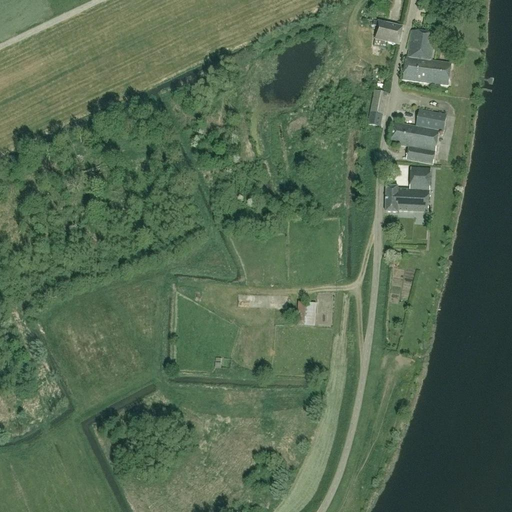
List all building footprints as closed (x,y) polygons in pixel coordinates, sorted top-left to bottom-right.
[(390,5),(375,3),(373,13),(388,16),(390,5)] [(403,27),(374,21),(373,26),(378,27),(375,40),(399,45),(403,27)] [(431,62),(435,35),(412,32),(408,59),(407,58),(403,81),(448,88),(451,65),(431,62)] [(380,60),(378,67),(386,69),(387,61),(380,60)] [(370,113),(368,125),(381,128),(383,116),(384,112),(382,112),(387,94),(374,92),(371,109),(370,113)] [(390,144),(408,147),(406,160),(433,165),(439,132),(443,132),(446,116),(419,110),(416,127),(394,123),(390,144)] [(402,115),(402,123),(412,123),(411,114),(402,115)] [(386,187),(385,212),(398,213),(398,211),(428,212),(430,168),(411,168),(410,189),(398,189),(398,187),(386,187)] [(315,327),(316,304),(298,303),(296,325),(315,327)]
